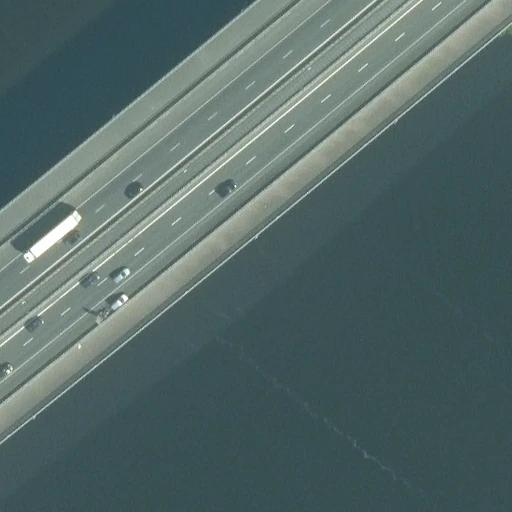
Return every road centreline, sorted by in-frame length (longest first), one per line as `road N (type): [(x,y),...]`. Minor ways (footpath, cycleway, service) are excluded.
road 1 (motorway): [(0,358),(439,0)]
road 2 (motorway): [(346,0),(0,283)]
road 3 (unclassified): [(275,0),(0,225)]
